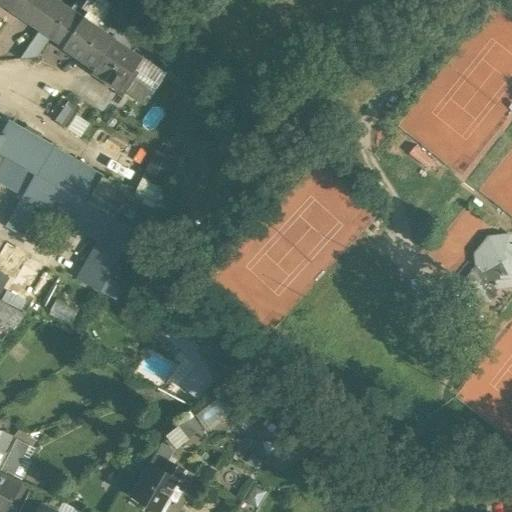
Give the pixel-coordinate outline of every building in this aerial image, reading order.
[(0,0),(0,1),(12,10),(18,0),(0,0)] [(71,9),(58,0),(18,0),(12,10),(40,29),(52,37),(71,9)] [(111,5),(102,0),(89,0),(85,6),(77,1),(71,9),(84,18),(96,26),(111,5)] [(71,9),(52,37),(65,46),(84,18),(71,9)] [(96,26),(84,18),(65,46),(97,68),(116,39),(96,26)] [(52,37),(40,29),(22,59),(37,57),(52,37)] [(144,59),(116,39),(97,68),(95,71),(122,89),(123,89),(143,59),(144,59)] [(167,76),(143,59),(123,89),(122,89),(120,93),(125,96),(135,80),(142,85),(145,81),(156,89),(157,90),(167,76)] [(157,90),(156,89),(147,103),(163,113),(172,100),(157,90)] [(76,107),(62,97),(52,111),(57,115),(56,122),(63,127),(76,107)] [(0,152),(7,157),(36,174),(52,147),(37,139),(41,133),(28,127),(22,129),(0,116),(0,152)] [(85,166),(52,147),(36,174),(69,193),(85,166)] [(36,174),(7,157),(0,169),(0,182),(23,196),(36,174)] [(110,180),(85,166),(69,193),(90,205),(128,227),(143,201),(124,190),(126,186),(111,177),(110,180)] [(69,193),(36,174),(23,196),(22,198),(38,207),(76,229),(90,205),(69,193)] [(171,183),(154,174),(145,191),(152,195),(150,200),(160,205),(171,183)] [(22,234),(38,207),(22,198),(6,225),(22,234)] [(128,227),(90,205),(76,229),(99,241),(77,278),(117,301),(124,287),(106,277),(133,230),(128,227)] [(491,238),(477,254),(484,260),(467,281),(467,285),(487,301),(491,300),(497,292),(496,287),(502,286),(511,274),(511,239),(507,235),(491,238)] [(432,252),(451,268),(460,257),(441,241),(432,252)] [(0,337),(2,339),(23,314),(0,300),(0,337)] [(223,369),(195,340),(186,350),(201,364),(191,376),(198,382),(191,390),(199,397),(223,369)] [(182,445),(200,426),(189,416),(172,435),(182,445)] [(0,471),(1,472),(16,439),(2,431),(0,436),(0,471)] [(1,472),(5,474),(7,471),(14,474),(28,446),(16,439),(1,472)] [(171,473),(152,462),(134,494),(164,511),(177,488),(182,479),(171,473)] [(185,474),(174,468),(171,473),(182,479),(185,474)] [(1,472),(0,472),(0,511),(5,511),(22,483),(5,474),(1,472)] [(177,488),(169,501),(175,505),(183,492),(177,488)] [(40,511),(43,508),(26,500),(19,511),(40,511)]
